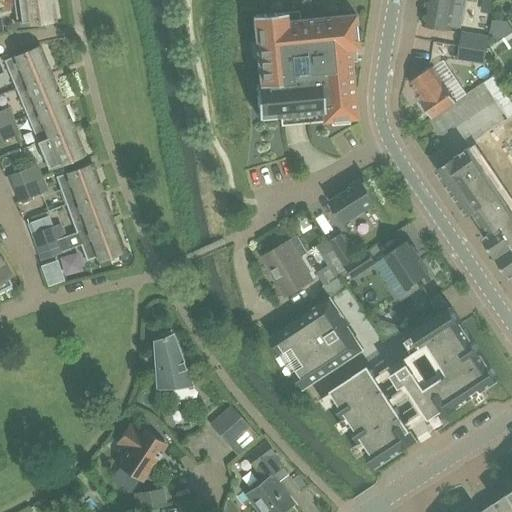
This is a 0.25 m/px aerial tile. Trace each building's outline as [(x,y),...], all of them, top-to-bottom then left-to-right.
[(53,0),(13,0),(17,25),(56,20),(53,0)] [(427,0),(423,25),(450,30),(455,0),(427,0)] [(482,0),(481,11),(490,13),(492,0),(482,0)] [(299,11),(252,15),(258,83),(255,83),(259,118),(280,116),(281,126),(331,121),(331,125),(349,123),(349,119),(357,118),(351,62),(357,61),(355,49),(358,48),(355,14),(300,19),(299,11)] [(462,32),(460,45),(486,50),(489,37),(462,32)] [(460,45),(457,59),(484,63),(486,50),(460,45)] [(40,46),(3,61),(15,89),(51,73),(40,46)] [(432,66),(410,82),(423,101),(422,102),(433,117),(457,101),(432,66)] [(51,73),(15,89),(26,115),(62,100),(51,73)] [(62,100),(26,115),(38,142),(74,127),(62,100)] [(0,109),(0,126),(6,124),(14,121),(8,107),(0,109)] [(511,118),(470,147),(470,148),(476,158),(511,133),(511,118)] [(6,124),(0,126),(0,140),(19,132),(14,121),(6,124)] [(74,127),(38,142),(49,169),(85,154),(74,127)] [(511,211),(468,147),(436,168),(467,214),(473,210),(488,232),(482,236),(509,276),(511,274),(511,211)] [(28,166),(9,174),(14,187),(15,188),(42,177),(36,163),(28,166)] [(92,164),(56,178),(66,205),(103,192),(92,164)] [(42,177),(15,188),(19,200),(47,189),(42,177)] [(363,179),(329,200),(344,224),(378,203),(363,179)] [(103,192),(66,205),(76,233),(113,219),(103,192)] [(32,233),(50,226),(47,217),(29,224),(32,233)] [(76,233),(65,237),(69,249),(80,245),(86,260),(98,255),(100,260),(124,251),(113,219),(76,233)] [(59,223),(50,226),(55,240),(65,237),(59,223)] [(340,233),(328,241),(344,266),(356,258),(340,233)] [(297,236),(264,256),(287,295),(312,280),(298,257),(307,252),(297,236)] [(55,240),(37,247),(42,259),(69,249),(65,237),(55,240)] [(407,241),(384,256),(406,290),(429,274),(407,241)] [(328,266),(317,273),(324,284),(344,270),(331,250),(322,256),(328,266)] [(369,251),(344,266),(352,278),(376,263),(369,251)] [(0,258),(0,290),(12,284),(8,277),(9,277),(0,258)] [(440,294),(431,300),(437,308),(446,302),(440,294)] [(289,325),(272,337),(275,341),(279,348),(282,352),(288,348),(301,368),(295,372),(300,379),(305,387),(312,383),(349,358),(362,350),(363,349),(358,341),(330,298),(289,325)] [(410,362),(392,373),(401,387),(407,383),(431,419),(440,413),(442,417),(459,406),(458,406),(474,395),(472,391),(480,386),(483,389),(499,379),(489,364),(488,364),(482,354),(472,338),(472,339),(461,322),(451,307),(413,332),(423,348),(429,344),(448,373),(427,387),(410,362)] [(172,331),(153,339),(157,389),(193,386),(189,376),(172,331)] [(370,364),(331,390),(332,392),(338,401),(335,403),(342,415),(344,418),(348,416),(354,425),(350,427),(358,439),(360,443),(364,440),(370,449),(366,451),(368,455),(375,466),(376,467),(403,450),(419,440),(370,364)] [(230,407),(211,424),(230,445),(249,427),(230,407)] [(128,447),(117,464),(141,480),(166,443),(141,427),(139,430),(130,425),(120,441),(128,447)] [(264,441),(244,456),(253,469),(255,467),(265,480),(245,495),(258,511),(257,511),(281,511),(294,503),(272,474),(283,466),(274,453),(273,454),(264,441)] [(420,462),(424,471),(442,464),(438,454),(420,462)] [(302,478),(298,482),(303,489),(307,485),(302,478)] [(163,488),(133,493),(135,507),(165,502),(163,488)] [(498,500),(480,511),(511,511),(511,489),(506,494),(509,497),(500,503),(498,500)]
